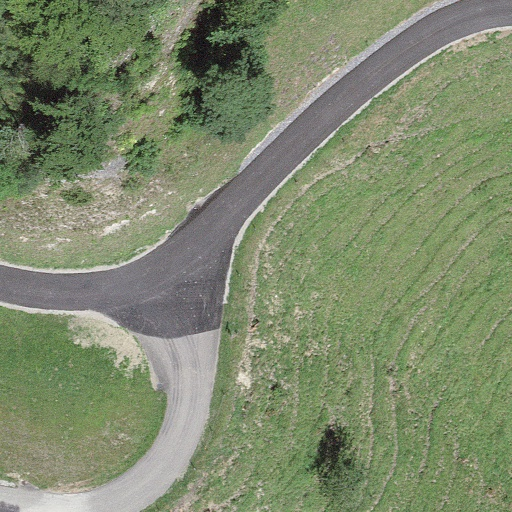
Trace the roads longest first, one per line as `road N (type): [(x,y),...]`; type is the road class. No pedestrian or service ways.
road 1 (track): [(164,287),(227,209),(331,108),(445,27),(511,10)]
road 2 (track): [(0,502),(37,510),(106,506),(166,462),(192,384),(190,353),(164,287)]
road 3 (track): [(0,279),(65,292),(164,287)]
